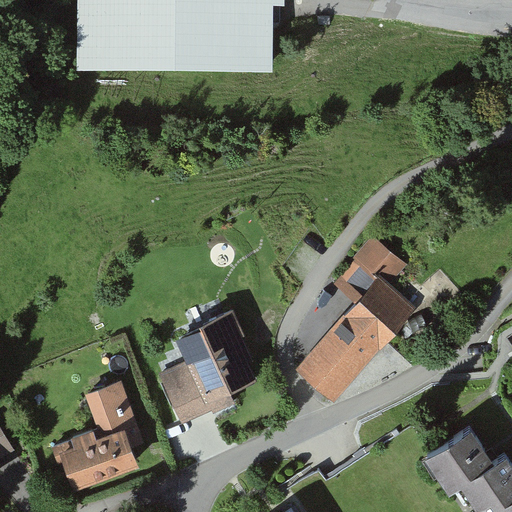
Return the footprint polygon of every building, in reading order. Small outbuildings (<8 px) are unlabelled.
[(70,0),(71,75),(267,79),(266,0),(70,0)] [(291,381),(331,416),(414,322),(384,296),(402,275),(369,246),(327,294),(350,315),(291,381)] [(183,374),(156,385),(178,436),(230,414),(226,405),(254,393),(247,378),(252,376),(229,322),(205,332),(207,338),(173,352),(183,374)] [(116,396),(82,408),(96,449),(53,464),(69,506),(135,482),(127,461),(139,456),(116,396)] [(465,511),(510,511),(511,511),(511,482),(503,469),(494,474),(473,442),(422,476),(446,511),(457,511),(463,508),(465,511)] [(0,447),(0,498),(1,497),(0,495),(0,468),(9,463),(0,447)]
